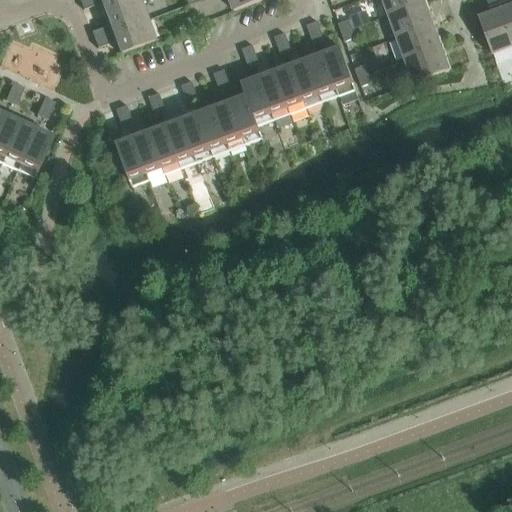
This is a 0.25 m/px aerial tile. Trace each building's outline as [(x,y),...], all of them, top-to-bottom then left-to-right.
[(140,4),(138,0),(92,0),(82,4),(84,11),(102,5),(106,16),(140,4)] [(229,0),(234,13),(268,1),(267,0),(229,0)] [(382,0),(388,17),(426,4),(424,0),(382,0)] [(492,57),(511,49),(511,36),(498,0),(489,0),(487,1),(492,15),(478,20),(492,57)] [(498,0),(511,36),(511,6),(511,7),(509,0),(498,0)] [(147,23),(140,4),(106,16),(110,27),(92,33),(95,42),(147,23)] [(388,17),(396,40),(434,26),(426,4),(388,17)] [(350,22),(338,26),(342,35),(353,31),(350,22)] [(154,43),(147,23),(95,42),(98,50),(116,44),(120,55),(154,43)] [(318,24),(307,28),(310,37),(321,33),(318,24)] [(396,40),(405,62),(442,49),(434,26),(396,40)] [(353,31),(342,35),(345,44),(356,40),(353,31)] [(321,33),(310,37),(314,46),(325,42),(321,33)] [(287,35),(275,40),(279,49),(290,44),(287,35)] [(290,44),(279,49),(282,58),(293,53),(290,44)] [(254,47),(243,51),(246,60),(257,56),(254,47)] [(341,49),(324,55),(340,98),(357,92),(341,49)] [(450,72),(442,49),(405,62),(413,86),(450,72)] [(324,105),(340,98),(324,55),(308,61),(324,105)] [(257,56),(246,60),(250,70),(261,66),(257,56)] [(308,61),(292,67),(308,110),(324,105),(308,61)] [(291,117),(308,110),(292,67),(275,73),(291,117)] [(366,67),(355,71),(358,80),(369,76),(366,67)] [(226,71),(215,76),(218,85),(229,81),(226,71)] [(276,123),(291,117),(275,73),(259,79),(276,123)] [(369,76),(358,80),(361,89),(372,85),(369,76)] [(259,129),(260,128),(276,123),(259,79),(242,85),(247,98),(248,98),(259,129)] [(229,81),(218,85),(222,94),(233,90),(229,81)] [(193,84),(183,88),(186,97),(197,93),(193,84)] [(14,85),(10,94),(21,99),(25,90),(14,85)] [(197,93),(186,97),(190,106),(200,102),(197,93)] [(10,94),(6,103),(17,108),(21,99),(10,94)] [(161,96),(150,100),(153,109),(165,105),(161,96)] [(247,98),(231,104),(247,148),(265,141),(260,128),(259,129),(248,98),(247,98)] [(45,99),(41,108),(52,113),(56,104),(45,99)] [(247,148),(231,104),(215,110),(231,154),(247,148)] [(165,105),(153,109),(157,118),(168,114),(165,105)] [(41,108),(37,117),(48,122),(52,113),(41,108)] [(129,108),(118,112),(122,121),(133,117),(129,108)] [(216,159),(231,154),(215,110),(199,116),(216,159)] [(7,116),(0,130),(0,164),(3,165),(22,123),(7,116)] [(199,165),(216,159),(199,116),(183,122),(199,165)] [(133,117),(122,121),(125,130),(136,126),(133,117)] [(183,172),(199,165),(183,122),(167,128),(183,172)] [(3,165),(18,173),(38,130),(22,123),(3,165)] [(167,177),(183,172),(167,128),(151,134),(167,177)] [(54,137),(38,130),(18,173),(35,180),(54,137)] [(151,183),(167,177),(151,134),(135,140),(151,183)] [(134,189),(151,183),(135,140),(118,146),(134,189)]
